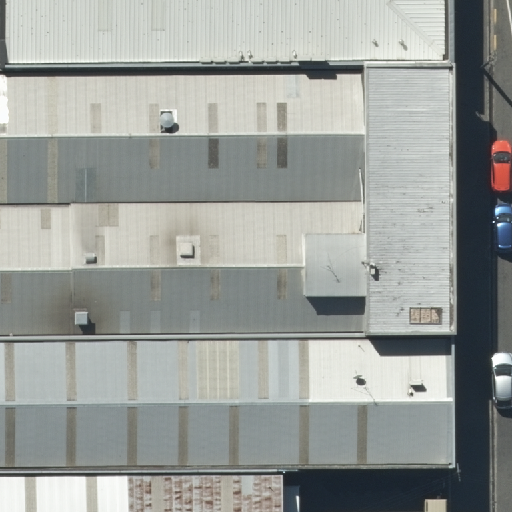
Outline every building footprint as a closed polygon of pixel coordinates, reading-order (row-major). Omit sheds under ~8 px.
[(0,0),(0,57),(354,55),(444,55),(443,0),(0,0)] [(0,330),(356,328),(354,55),(0,57),(0,330)] [(444,55),(354,55),(356,328),(444,327),(444,55)] [(0,330),(0,441),(274,439),(425,438),(444,327),(356,328),(0,330)] [(0,441),(0,511),(274,511),(274,439),(0,441)]
